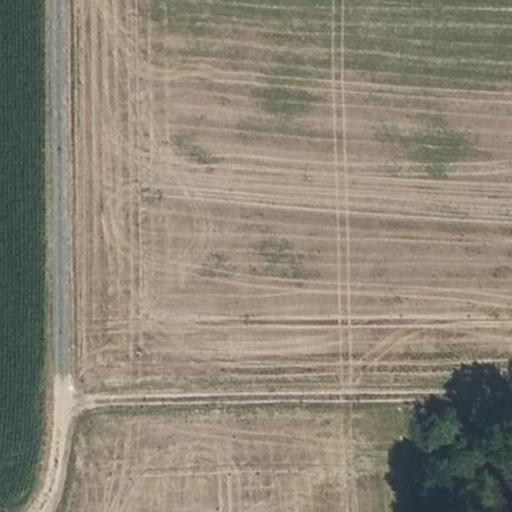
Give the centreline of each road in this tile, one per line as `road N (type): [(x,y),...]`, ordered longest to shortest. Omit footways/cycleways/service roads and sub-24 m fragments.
road 1 (track): [(68,0),(68,397),(58,478),(45,511)]
road 2 (track): [(68,397),(511,399)]
